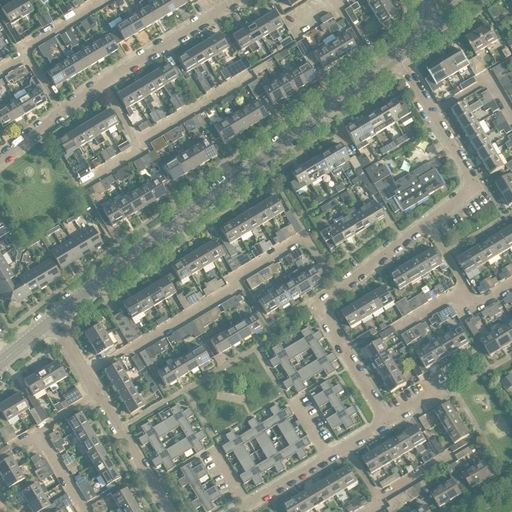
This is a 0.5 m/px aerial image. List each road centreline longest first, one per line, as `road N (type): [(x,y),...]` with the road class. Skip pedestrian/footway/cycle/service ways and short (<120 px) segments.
road 1 (tertiary): [(52,317),(398,52)]
road 2 (residential): [(86,374),(237,286),(240,273),(297,241),(311,245),(340,290)]
road 3 (residential): [(347,445),(384,420),(321,312),(340,290)]
road 4 (residential): [(100,83),(237,0)]
road 5 (residential): [(430,223),(473,177),(433,113)]
road 6 (residential): [(166,511),(97,394)]
road 7 (residential): [(141,147),(148,135),(243,78)]
